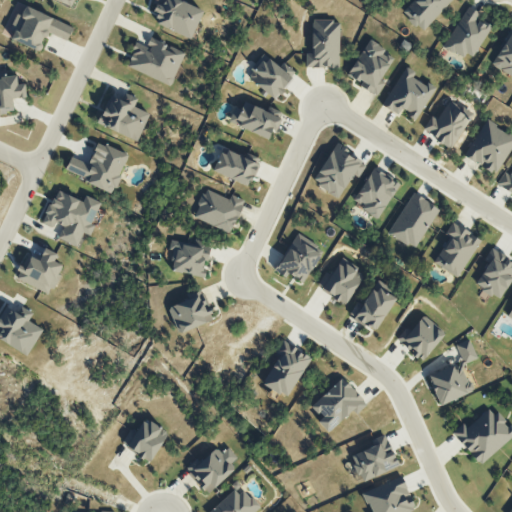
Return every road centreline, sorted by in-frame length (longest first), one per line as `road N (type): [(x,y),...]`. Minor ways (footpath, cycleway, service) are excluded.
road 1 (residential): [(456,511),(393,384),(238,282)]
road 2 (residential): [(0,249),(118,0)]
road 3 (residential): [(324,106),(511,229)]
road 4 (residential): [(238,282),(324,106)]
